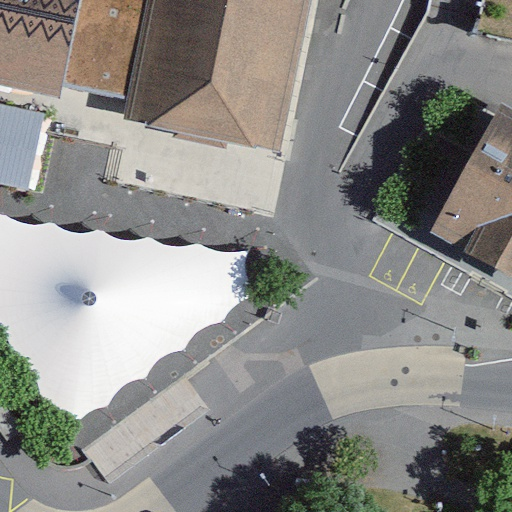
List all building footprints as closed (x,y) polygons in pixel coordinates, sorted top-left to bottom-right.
[(0,0),(0,89),(59,102),(62,87),(128,101),(148,0),(0,0)] [(148,0),(128,101),(123,120),(282,153),(314,0),(148,0)] [(44,117),(0,106),(0,184),(28,191),(42,128),(44,117)] [(511,111),(502,106),(430,234),(511,278),(511,111)] [(241,291),(247,252),(0,215),(0,334),(95,417),(154,349),(187,354),(241,291)]
